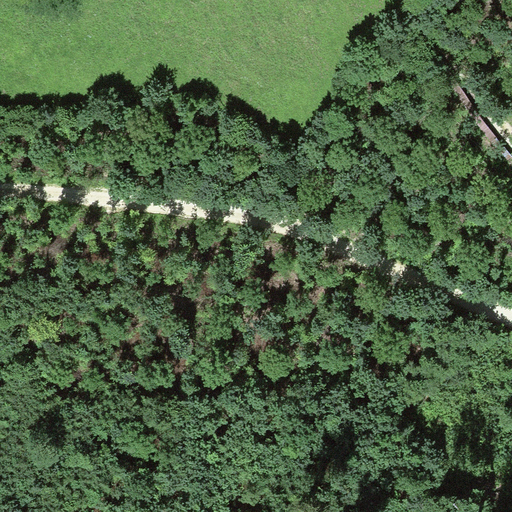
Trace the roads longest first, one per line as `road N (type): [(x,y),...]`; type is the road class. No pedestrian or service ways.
road 1 (track): [(0,188),(205,207),(298,230),(511,321)]
road 2 (track): [(511,142),(407,0)]
